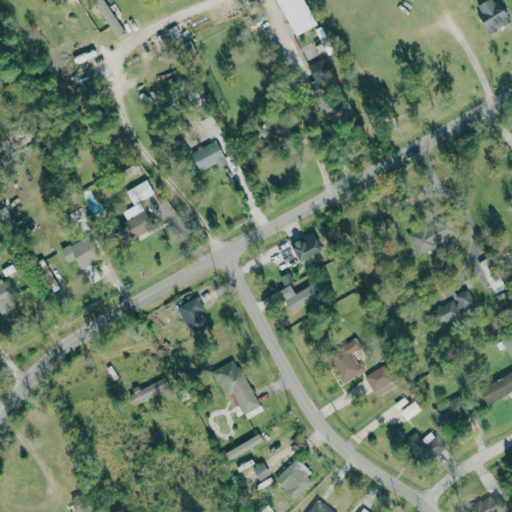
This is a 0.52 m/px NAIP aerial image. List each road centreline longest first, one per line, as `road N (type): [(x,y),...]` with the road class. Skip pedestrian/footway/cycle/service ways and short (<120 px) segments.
road 1 (residential): [(0,426),(34,376),(91,327),(511,95)]
road 2 (residential): [(435,511),(326,425),(228,252)]
